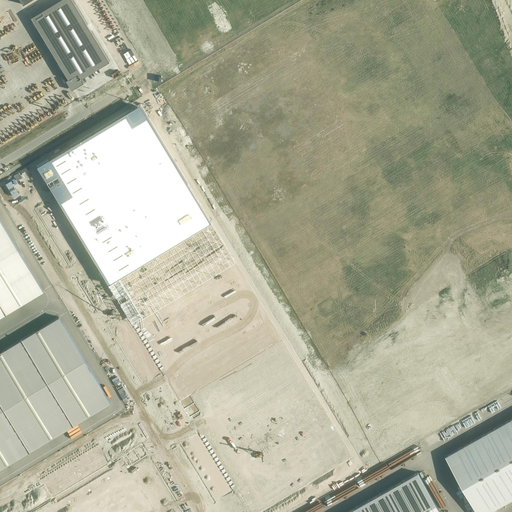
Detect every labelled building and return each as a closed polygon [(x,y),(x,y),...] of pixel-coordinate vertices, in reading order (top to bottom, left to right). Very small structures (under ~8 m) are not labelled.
[(54,23),(43,30),(46,35),(57,28),(54,23)] [(104,42),(97,47),(100,52),(104,49),(106,51),(108,50),(104,42)] [(47,159),(36,166),(44,178),(108,284),(107,284),(115,296),(179,401),(179,402),(186,414),(187,413),(246,511),(261,511),(353,457),(140,103),(47,159)] [(0,316),(43,291),(0,219),(0,316)] [(0,468),(111,402),(59,317),(0,351),(0,468)] [(477,511),(488,511),(511,498),(511,418),(446,456),(477,511)] [(182,511),(148,454),(148,455),(141,443),(129,451),(129,452),(29,511),(182,511)] [(395,456),(397,460),(405,457),(403,452),(395,456)] [(439,511),(417,472),(345,511),(439,511)]
